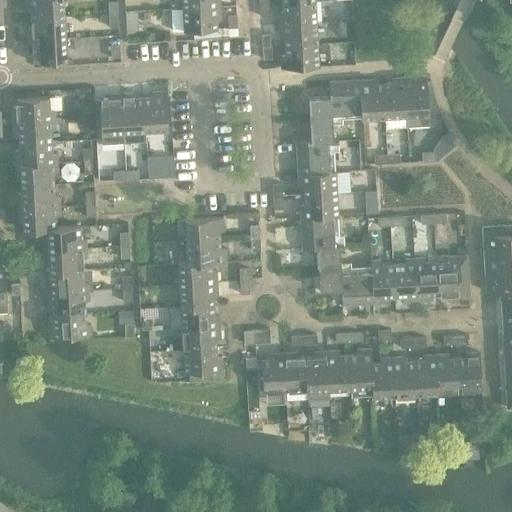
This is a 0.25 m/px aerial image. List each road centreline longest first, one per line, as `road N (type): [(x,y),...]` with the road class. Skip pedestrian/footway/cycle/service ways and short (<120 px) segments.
road 1 (residential): [(197,72),(256,71),(261,181),(201,181)]
road 2 (residential): [(197,72),(0,77)]
